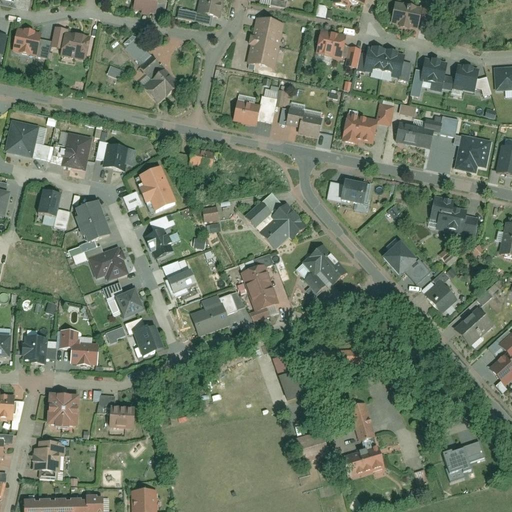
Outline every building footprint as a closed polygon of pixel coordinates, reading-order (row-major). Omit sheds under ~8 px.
[(136,0),(134,10),(143,12),(142,15),(151,17),(152,14),(157,15),(159,0),(136,0)] [(200,0),(197,15),(221,20),(225,0),(200,0)] [(368,0),(344,0),(344,4),(367,8),(368,0)] [(396,2),(391,25),(420,31),(425,8),(396,2)] [(316,17),(324,19),(326,8),(317,6),(316,17)] [(282,24),(253,20),(246,66),(275,70),(282,24)] [(19,28),(13,52),(38,58),(43,40),(44,33),(19,28)] [(52,42),(51,48),(62,51),(61,57),(87,62),(92,38),(69,34),(70,31),(56,28),(52,42)] [(322,29),(315,55),(341,61),(348,36),(322,29)] [(152,82),(142,90),(158,108),(183,86),(140,38),(125,51),(136,63),(140,60),(145,66),(141,70),(152,82)] [(52,42),(43,40),(38,58),(48,61),(51,48),(52,42)] [(345,48),(342,68),(356,70),(359,50),(345,48)] [(406,57),(368,49),(363,73),(400,81),(406,57)] [(449,63),(427,58),(424,72),(422,80),(425,81),(433,83),(432,90),(443,92),(443,89),(446,76),(449,63)] [(477,80),(479,70),(457,65),(455,78),(453,88),(474,93),(475,90),(477,80)] [(108,67),(106,78),(120,81),(122,71),(108,67)] [(511,70),(495,71),(496,93),(511,91),(511,70)] [(417,71),(412,96),(421,98),(425,81),(422,80),(424,72),(417,71)] [(453,88),(455,78),(446,76),(443,89),(452,91),(453,88)] [(489,78),(477,80),(475,90),(483,90),(485,97),(492,96),(489,78)] [(239,100),(234,122),(257,128),(258,121),(273,125),(279,100),(263,96),(261,105),(239,100)] [(391,127),(394,107),(382,105),(379,121),(378,125),(391,127)] [(402,105),(400,115),(415,118),(417,108),(402,105)] [(289,109),(285,125),(300,129),(299,134),(317,138),(321,119),(305,116),(306,112),(289,109)] [(379,121),(349,116),(344,143),(357,145),(358,141),(375,144),(378,125),(379,121)] [(12,121),(5,153),(34,160),(41,127),(12,121)] [(441,134),(443,124),(435,123),(427,121),(425,131),(434,132),(441,134)] [(425,131),(401,125),(397,143),(431,150),(434,132),(425,131)] [(70,134),(63,167),(87,172),(93,139),(70,134)] [(491,144),(462,138),(455,171),(475,174),(476,169),(486,171),(491,144)] [(95,160),(102,161),(104,144),(97,143),(95,160)] [(109,145),(104,169),(125,173),(127,166),(134,168),(138,151),(109,145)] [(511,150),(502,148),(496,174),(511,177),(511,150)] [(191,152),(188,168),(214,173),(217,157),(191,152)] [(152,204),(156,214),(177,205),(162,170),(140,179),(144,189),(141,190),(148,206),(152,204)] [(368,185),(347,181),(346,186),(342,202),(364,207),(368,185)] [(342,202),(346,186),(332,183),(329,200),(342,202)] [(0,218),(6,219),(11,195),(0,192),(0,218)] [(43,192),(38,215),(45,216),(44,225),(67,230),(71,213),(60,210),(63,196),(43,192)] [(273,194),(262,204),(272,214),(277,210),(279,213),(285,208),(273,194)] [(78,206),(80,198),(73,197),(71,205),(78,206)] [(439,224),(438,231),(477,238),(480,219),(461,216),(462,211),(454,210),(455,201),(437,198),(433,222),(439,224)] [(87,238),(89,244),(96,242),(112,236),(100,203),(77,211),(79,218),(76,219),(83,239),(87,238)] [(272,214),(262,204),(248,217),(257,227),(272,214)] [(309,227),(288,205),(285,208),(279,213),(273,218),(276,221),(261,234),(276,251),(291,237),(294,241),(309,227)] [(218,209),(205,211),(206,222),(220,220),(218,209)] [(235,219),(222,220),(224,231),(237,229),(235,219)] [(511,224),(507,223),(501,257),(511,258),(511,224)] [(220,224),(208,226),(209,234),(221,232),(220,224)] [(165,230),(147,238),(157,261),(175,253),(165,230)] [(203,250),(204,240),(193,239),(192,249),(203,250)] [(72,258),(74,257),(99,248),(96,242),(89,244),(70,252),(72,258)] [(416,262),(400,244),(385,257),(401,275),(416,262)] [(99,248),(74,257),(78,265),(90,261),(105,255),(102,246),(99,248)] [(349,273),(324,246),(303,264),(312,274),(306,280),(319,295),(332,283),(335,286),(349,273)] [(121,249),(105,255),(90,261),(97,281),(106,278),(108,282),(130,274),(126,261),(128,261),(124,250),(122,251),(121,249)] [(273,264),(270,255),(255,260),(258,270),(266,267),(273,264)] [(429,273),(420,263),(405,275),(416,286),(429,273)] [(258,270),(243,274),(256,311),(268,307),(279,304),(266,267),(258,270)] [(191,272),(168,282),(174,296),(197,286),(191,272)] [(457,298),(441,281),(426,296),(442,313),(457,298)] [(115,318),(122,315),(116,299),(126,295),(121,283),(104,290),(115,318)] [(122,315),(124,320),(145,311),(137,291),(126,295),(116,299),(122,315)] [(206,311),(192,316),(200,337),(232,326),(221,294),(203,301),(206,311)] [(50,303),(47,313),(55,315),(57,304),(50,303)] [(252,313),(255,323),(271,317),(268,307),(256,311),(252,313)] [(480,310),(455,330),(471,348),(495,328),(480,310)] [(107,334),(111,345),(119,343),(118,341),(128,337),(125,328),(107,334)] [(135,335),(143,359),(157,354),(157,352),(164,350),(156,328),(135,335)] [(61,331),(60,350),(72,351),(71,366),(98,367),(99,345),(80,344),(81,333),(61,331)] [(0,359),(10,361),(11,338),(0,337),(0,359)] [(508,357),(492,371),(506,387),(511,382),(511,337),(500,347),(508,357)] [(26,338),(25,365),(47,366),(47,360),(56,361),(57,343),(50,343),(50,340),(26,338)] [(325,366),(362,364),(361,350),(324,352),(325,366)] [(271,356),(278,378),(295,372),(288,351),(271,356)] [(279,381),(286,403),(303,397),(296,375),(279,381)] [(14,398),(0,397),(0,422),(12,424),(14,398)] [(78,399),(47,397),(46,430),(76,432),(78,399)] [(109,398),(99,398),(99,415),(108,415),(109,398)] [(337,459),(344,482),(383,472),(365,406),(349,410),(360,453),(337,459)] [(110,411),(108,433),(132,434),(134,413),(110,411)] [(293,441),(300,466),(327,459),(321,434),(293,441)] [(478,443),(441,456),(451,483),(473,475),(470,467),(485,461),(478,443)] [(36,444),(33,474),(56,476),(59,446),(36,444)] [(425,471),(413,473),(416,486),(428,484),(425,471)] [(156,511),(157,495),(130,495),(129,511),(156,511)] [(70,511),(70,502),(54,503),(54,511),(70,511)] [(86,511),(86,502),(70,502),(70,511),(86,511)] [(102,511),(102,502),(86,502),(86,511),(102,511)] [(38,511),(38,503),(22,504),(22,511),(38,511)] [(54,511),(54,503),(38,503),(38,511),(54,511)]
